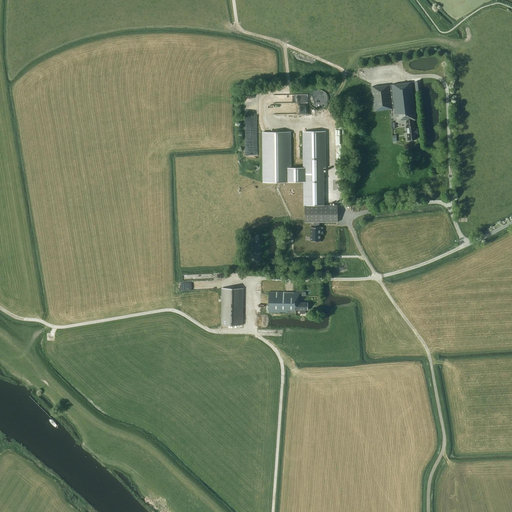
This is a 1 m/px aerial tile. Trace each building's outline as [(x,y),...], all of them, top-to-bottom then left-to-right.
[(392,108),(394,108),(395,112),(395,116),(396,122),(406,121),(407,126),(406,126),(408,140),(416,139),(416,133),(417,133),(417,129),(415,129),(415,125),(413,125),(413,120),(416,120),(411,82),(391,85),(391,84),(371,86),(374,111),(392,108)] [(321,90),(319,90),(316,90),(314,91),(312,92),(311,94),(310,95),(309,97),(309,99),(309,101),(310,103),(311,104),(312,106),(314,107),(317,108),(317,109),(321,109),(323,108),(325,107),(327,104),(328,102),(328,99),(328,97),(327,95),(326,93),(325,92),(323,90),(321,90)] [(262,132),(263,182),(291,182),(303,182),(304,182),(304,187),(305,205),(305,219),(305,222),(314,222),(314,227),(311,227),(311,241),(320,241),(320,234),(323,234),(323,227),(319,227),(319,222),(338,222),(337,205),(324,205),(323,168),(324,168),(325,168),(324,131),(304,132),(303,132),(304,148),(304,168),(291,168),(290,132),(262,132)] [(243,288),(221,288),(221,324),(243,325),(243,288)] [(269,292),(268,312),(296,313),(296,310),(300,310),(300,314),(305,314),(305,310),(308,310),(308,303),(300,302),(300,292),(269,292)]
